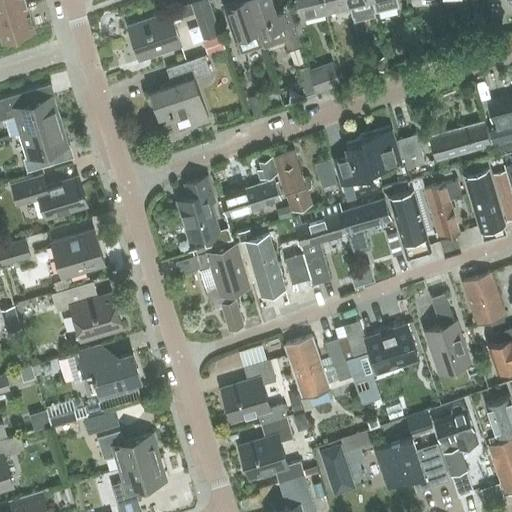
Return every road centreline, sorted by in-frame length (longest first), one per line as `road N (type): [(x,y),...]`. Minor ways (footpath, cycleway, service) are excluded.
road 1 (residential): [(126,184),(511,56)]
road 2 (residential): [(179,360),(511,240)]
road 3 (residential): [(179,360),(126,184)]
road 4 (residential): [(225,511),(179,360)]
road 5 (residential): [(126,184),(84,47)]
